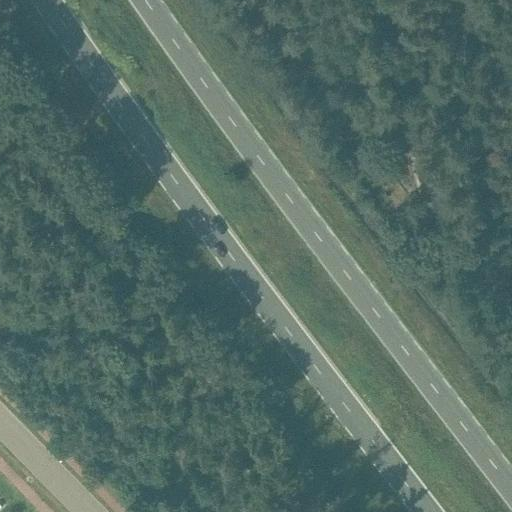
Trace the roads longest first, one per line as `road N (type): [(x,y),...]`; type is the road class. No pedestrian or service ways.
road 1 (primary): [(40,0),(425,511)]
road 2 (primary): [(511,468),(155,0)]
road 3 (unclassified): [(87,511),(0,421)]
